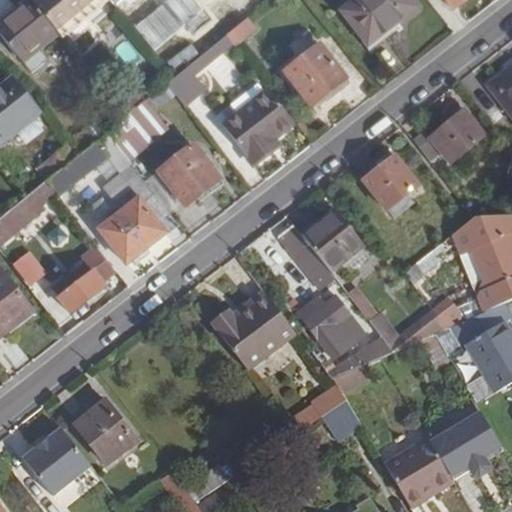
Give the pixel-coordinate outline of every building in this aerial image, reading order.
[(0,26),(0,34),(24,64),(59,36),(58,35),(30,0),(29,0),(15,11),(18,13),(0,26)] [(30,0),(58,35),(100,0),(30,0)] [(410,0),(355,0),(340,11),(364,42),(384,25),(389,30),(417,9),(410,0)] [(465,0),(445,0),(453,9),(465,0)] [(226,6),(208,21),(220,36),(239,21),(226,6)] [(15,11),(13,8),(0,17),(0,26),(18,13),(15,11)] [(247,20),(225,38),(235,48),(256,31),(247,20)] [(389,30),(384,25),(364,42),(368,47),(389,30)] [(346,80),(320,46),(285,72),(312,106),(346,80)] [(511,66),(488,86),(511,117),(511,66)] [(175,78),(166,86),(175,98),(184,108),(205,91),(187,69),(175,78)] [(13,78),(0,88),(0,146),(8,140),(39,116),(42,113),(13,78)] [(166,86),(145,102),(155,114),(175,98),(166,86)] [(223,129),(253,167),(273,151),(268,145),(274,141),(295,124),(269,92),(223,129)] [(118,108),(126,118),(145,102),(136,94),(118,108)] [(126,118),(106,134),(119,151),(128,162),(168,131),(155,114),(145,102),(126,118)] [(451,114),(455,119),(430,140),(427,136),(416,145),(427,159),(438,150),(450,164),(485,136),(464,111),(463,112),(459,108),(451,114)] [(39,116),(8,140),(18,152),(48,128),(39,116)] [(106,134),(78,157),(46,183),(56,195),(59,199),(119,151),(106,134)] [(274,141),(268,145),(273,151),(278,147),(274,141)] [(158,172),(160,175),(185,206),(186,208),(222,180),(194,145),(158,172)] [(69,146),(37,171),(46,183),(78,157),(69,146)] [(419,187),(395,158),(364,181),(387,211),(419,187)] [(99,230),(125,266),(178,226),(171,216),(146,186),(132,167),(104,189),(121,213),(99,230)] [(160,175),(146,186),(171,216),(185,206),(160,175)] [(4,217),(0,220),(0,246),(44,210),(42,207),(54,196),(56,195),(46,183),(4,217)] [(362,248),(333,212),(303,236),(331,272),(347,260),(362,248)] [(463,255),(473,252),(486,280),(480,295),(482,298),(488,312),(504,305),(511,301),(511,217),(511,216),(473,219),(469,222),(454,234),(457,241),(463,255)] [(319,278),(325,286),(334,279),(293,227),(278,239),(312,283),(319,278)] [(454,234),(403,274),(413,286),(442,262),(437,257),(457,241),(454,234)] [(369,257),(362,248),(347,260),(353,269),(369,257)] [(473,252),(463,255),(480,295),(486,280),(473,252)] [(106,287),(103,284),(117,273),(101,253),(88,263),(87,262),(53,289),(71,315),(106,287)] [(33,264),(17,276),(27,289),(43,277),(33,264)] [(0,339),(33,314),(0,272),(0,271),(0,339)] [(232,320),(228,316),(212,328),(247,371),(294,335),(262,293),(246,306),(248,308),(232,320)] [(326,307),(319,298),(299,313),(334,359),(354,343),(339,324),(348,317),(335,300),(326,307)] [(482,298),(453,310),(463,323),(488,312),(482,298)] [(446,302),(433,312),(448,330),(451,328),(463,323),(453,310),(446,302)] [(463,347),(466,346),(496,394),(511,384),(511,333),(505,322),(511,318),(504,305),(488,312),(463,323),(451,328),(463,347)] [(432,310),(409,326),(394,338),(376,315),(368,322),(381,338),(394,354),(420,343),(434,337),(448,330),(433,312),(432,310)] [(420,343),(436,371),(450,362),(434,337),(420,343)] [(326,373),(332,381),(362,368),(394,354),(381,338),(326,373)] [(332,381),(336,387),(340,393),(367,380),(362,368),(332,381)] [(336,387),(311,405),(312,407),(318,416),(343,398),(340,393),(336,387)] [(318,416),(336,441),(359,425),(343,398),(318,416)] [(137,442),(105,402),(74,426),(105,466),(137,442)] [(318,416),(312,407),(289,423),(295,432),(318,416)] [(429,440),(452,478),(467,469),(472,477),(479,479),(490,472),(491,466),(486,458),(502,448),(479,410),(429,440)] [(60,428),(23,458),(53,496),(90,467),(60,428)] [(428,440),(385,467),(411,509),(426,500),(424,496),(452,478),(429,440),(428,440)] [(185,488),(194,503),(238,472),(231,461),(221,468),(218,464),(185,488)] [(185,488),(175,472),(163,480),(182,511),(199,511),(194,503),(185,488)] [(455,483),(452,478),(424,496),(426,500),(455,483)] [(215,492),(201,502),(208,511),(214,511),(223,506),(215,492)]
